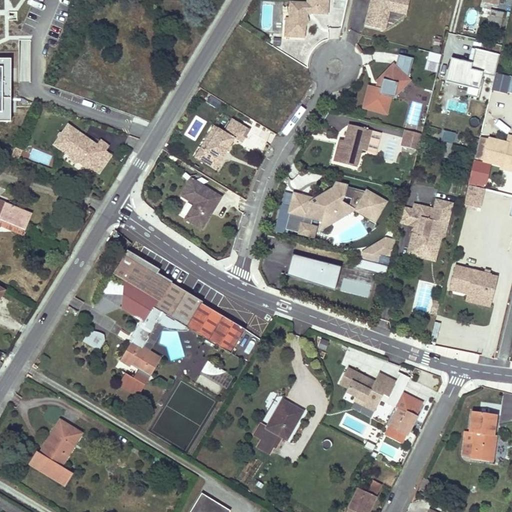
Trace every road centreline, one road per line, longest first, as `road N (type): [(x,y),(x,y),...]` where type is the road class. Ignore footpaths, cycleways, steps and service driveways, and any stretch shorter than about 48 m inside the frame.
road 1 (residential): [(462,368),(232,284)]
road 2 (residential): [(240,0),(113,207)]
road 3 (residential): [(232,284),(273,164),(329,81)]
road 4 (residential): [(113,207),(0,391)]
road 5 (residential): [(462,368),(392,511)]
road 6 (residential): [(232,284),(113,207)]
